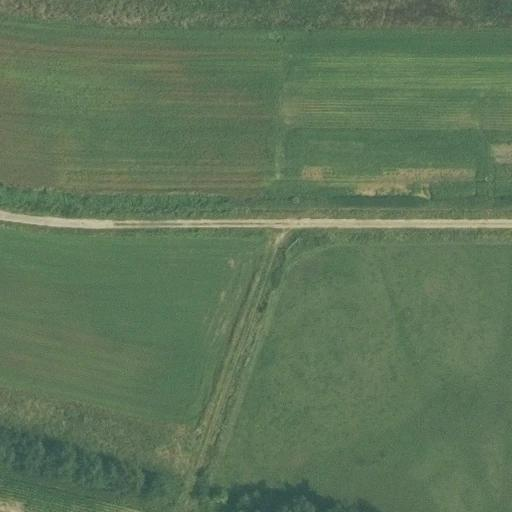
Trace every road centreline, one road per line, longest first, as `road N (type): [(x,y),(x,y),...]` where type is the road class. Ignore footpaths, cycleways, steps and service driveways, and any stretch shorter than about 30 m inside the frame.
road 1 (track): [(511,222),(61,220),(0,210)]
road 2 (track): [(294,221),(275,248),(180,511)]
